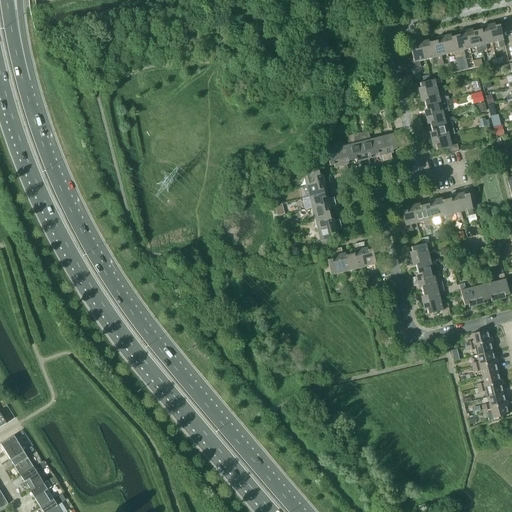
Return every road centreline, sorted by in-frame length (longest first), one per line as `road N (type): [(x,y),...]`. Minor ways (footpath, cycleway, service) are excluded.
road 1 (trunk): [(0,74),(32,175),(102,304),(273,511)]
road 2 (trunk): [(300,511),(116,290),(49,159),(23,82)]
road 3 (residential): [(419,177),(376,196),(412,334),(424,338),(511,314)]
road 4 (residential): [(419,177),(389,35),(509,0)]
